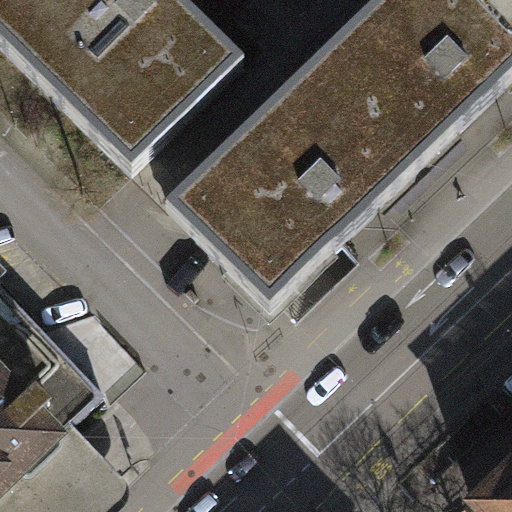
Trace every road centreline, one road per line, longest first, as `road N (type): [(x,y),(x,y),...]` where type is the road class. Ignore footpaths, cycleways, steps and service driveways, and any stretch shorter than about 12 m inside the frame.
road 1 (unclassified): [(0,187),(287,477)]
road 2 (primary): [(287,477),(511,263)]
